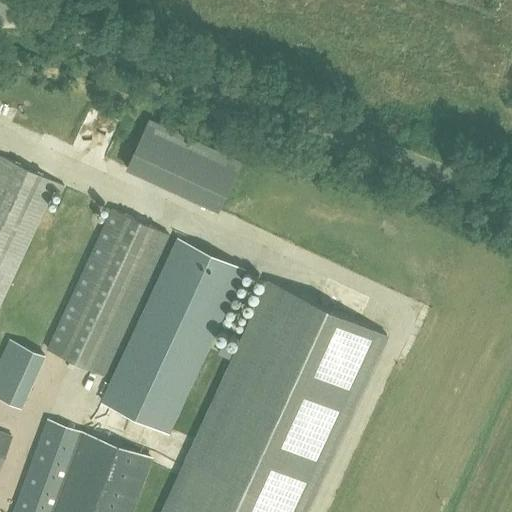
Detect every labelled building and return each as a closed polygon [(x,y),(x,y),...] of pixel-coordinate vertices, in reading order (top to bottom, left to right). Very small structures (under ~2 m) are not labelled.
[(150,120),(128,168),(219,210),(241,162),(238,161),(150,120)] [(101,123),(89,138),(103,149),(115,135),(101,123)] [(0,306),(57,183),(1,157),(0,158),(0,306)] [(170,234),(113,208),(48,348),(105,374),(170,234)] [(266,210),(246,219),(254,237),(254,238),(263,258),(302,240),(289,213),(271,221),(266,210)] [(178,238),(103,400),(170,432),(245,269),(178,238)] [(305,511),(388,334),(270,280),(163,511),(305,511)] [(0,362),(0,395),(22,405),(45,355),(11,339),(0,362)] [(133,511),(153,458),(49,420),(15,511),(133,511)] [(0,469),(12,435),(0,430),(0,469)]
